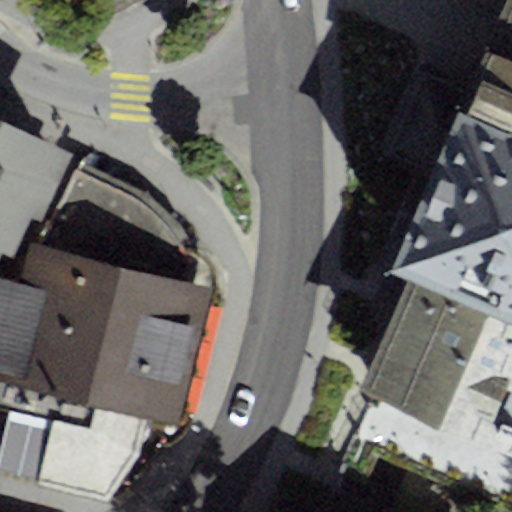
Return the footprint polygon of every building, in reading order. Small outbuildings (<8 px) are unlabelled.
[(511,0),(499,0),(385,273),(411,286),(369,389),(511,452),(511,0)] [(0,250),(11,255),(30,215),(39,219),(71,153),(0,119),(0,250)] [(0,376),(149,416),(174,423),(210,289),(28,240),(17,282),(0,277),(0,376)] [(140,451),(149,416),(0,376),(0,406),(51,420),(35,483),(107,502),(140,451)] [(0,473),(35,483),(51,420),(0,406),(0,473)]
